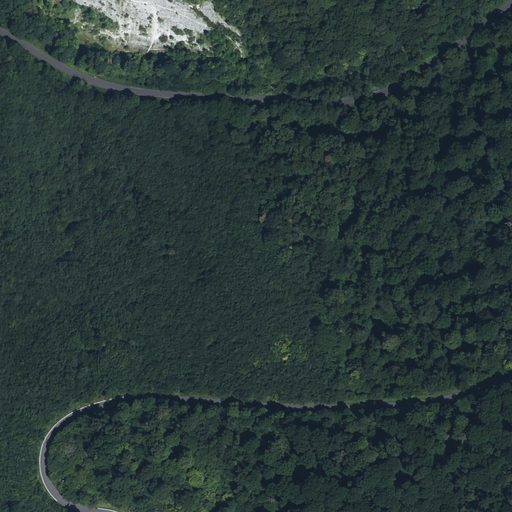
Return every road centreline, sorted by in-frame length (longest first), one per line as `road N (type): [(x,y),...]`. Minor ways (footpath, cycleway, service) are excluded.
road 1 (tertiary): [(511,374),(392,408),(185,399),(89,407),(47,440),(43,466),(64,502),(97,511)]
road 2 (tertiary): [(0,30),(109,86),(348,101),(397,84),(511,2)]
